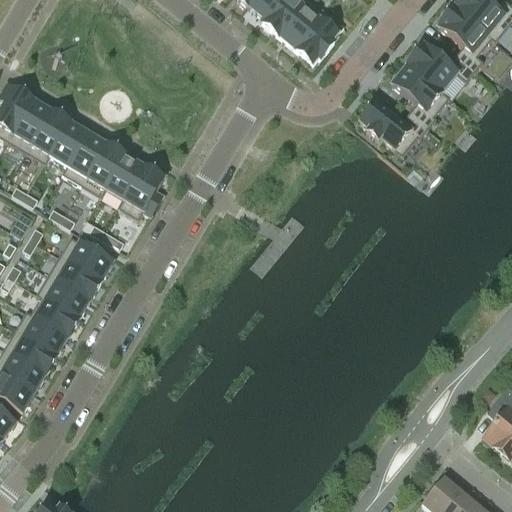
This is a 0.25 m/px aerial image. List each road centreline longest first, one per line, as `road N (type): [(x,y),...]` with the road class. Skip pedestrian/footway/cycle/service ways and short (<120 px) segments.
road 1 (residential): [(264,74),(40,450),(0,499)]
road 2 (residential): [(414,0),(320,105),(264,74)]
road 3 (residential): [(424,434),(511,328)]
